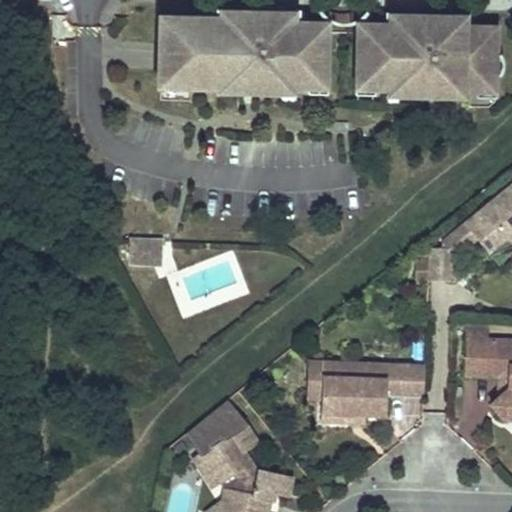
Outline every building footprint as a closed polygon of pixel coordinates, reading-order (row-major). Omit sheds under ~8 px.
[(288,13),(274,13),(274,16),(247,15),(247,13),(233,12),(233,22),(224,21),(224,19),(193,18),(193,20),(177,20),(177,30),(162,30),(161,78),(175,79),(175,89),(191,89),(191,91),(222,91),(222,89),(232,89),(232,94),(245,95),(245,92),(272,93),(272,95),(286,95),(286,87),(297,88),(297,86),(329,86),(330,30),(311,29),(311,27),(299,27),(299,24),(288,23),(288,13)] [(233,22),(233,12),(224,12),(224,19),(224,21),(233,22)] [(299,24),(299,14),(288,13),(288,23),(299,24)] [(468,27),(457,27),(457,17),(443,17),(443,19),(430,19),(416,19),(416,16),(402,16),(402,26),(391,26),(391,29),(379,29),(379,31),(360,30),(358,87),(390,88),(390,90),(401,90),(400,98),(414,98),(414,96),(441,96),(441,99),(455,99),(456,91),(466,91),(466,89),(498,90),(499,33),(480,33),(480,31),(468,31),(468,27)] [(400,16),(391,16),(391,26),(402,26),(402,16),(400,16)] [(468,27),(468,17),(457,17),(457,27),(468,27)] [(330,20),(311,19),(311,27),(311,29),(330,30),(330,20)] [(177,20),(162,20),(162,30),(177,30),(177,20)] [(379,21),(360,20),(360,30),(379,31),(379,29),(379,21)] [(499,23),(480,23),(480,31),(480,33),(499,33),(499,23)] [(175,79),(161,78),(161,88),(175,89),(175,79)] [(297,88),(286,87),(286,95),(297,96),(297,88)] [(401,90),(390,90),(389,98),(400,98),(401,90)] [(466,91),(456,91),(455,99),(466,99),(466,91)] [(511,186),(465,225),(476,239),(487,253),(505,238),(511,232),(511,186)] [(476,239),(465,225),(443,243),(443,251),(453,251),(453,258),(476,239)] [(161,242),(133,241),(132,263),(155,264),(155,254),(161,254),(161,242)] [(452,281),(453,258),(453,251),(443,251),(428,250),(427,281),(452,281)] [(511,341),(467,340),(465,376),(500,377),(509,378),(509,391),(499,399),(492,406),(507,423),(511,418),(511,341)] [(343,363),(308,361),(306,401),(321,401),(322,377),(343,378),(343,363)] [(424,366),(343,363),(343,378),(322,377),(321,401),(321,424),(346,425),(346,417),(364,417),(385,418),(386,397),(423,398),(424,366)] [(509,391),(509,378),(500,377),(499,399),(509,391)] [(256,472),(244,453),(257,444),(246,427),(226,403),(186,433),(196,448),(201,456),(220,484),(225,492),(235,494),(230,511),(267,511),(270,501),(272,493),(276,494),(289,496),(291,483),(288,478),(256,472)] [(364,417),(346,417),(346,425),(364,425),(364,417)] [(176,461),(196,448),(186,433),(166,449),(176,461)] [(220,484),(201,456),(193,461),(211,489),(220,484)] [(230,511),(235,494),(225,492),(222,503),(207,511),(230,511)]
